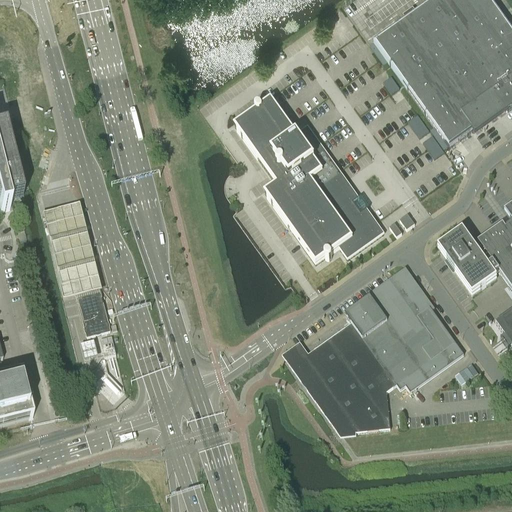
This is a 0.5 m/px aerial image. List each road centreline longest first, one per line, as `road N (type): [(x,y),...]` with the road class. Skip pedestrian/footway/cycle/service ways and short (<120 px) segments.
road 1 (secondary): [(38,0),(161,405)]
road 2 (secondary): [(195,395),(93,0)]
road 3 (unclassified): [(511,392),(407,247)]
road 4 (tertiary): [(0,472),(167,421)]
road 5 (tertiary): [(161,405),(0,457)]
road 6 (unclassified): [(407,247),(284,335)]
road 7 (unclassified): [(511,145),(407,247)]
road 8 (secondary): [(232,511),(195,395)]
